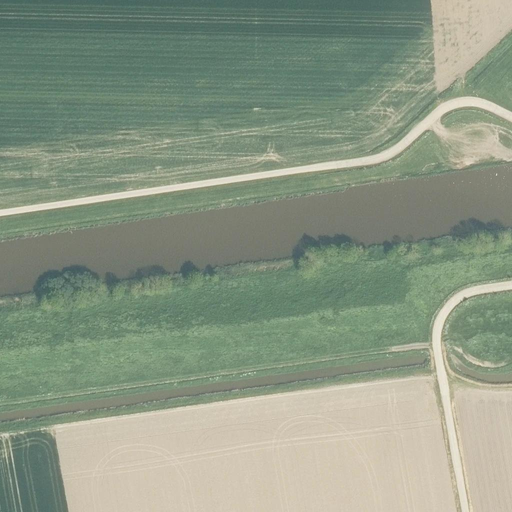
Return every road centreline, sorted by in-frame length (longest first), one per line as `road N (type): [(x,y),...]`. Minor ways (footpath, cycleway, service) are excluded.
road 1 (unclassified): [(511,119),(459,103),(369,161),(0,214)]
road 2 (unclassified): [(464,511),(437,327),(462,294),(511,286)]
